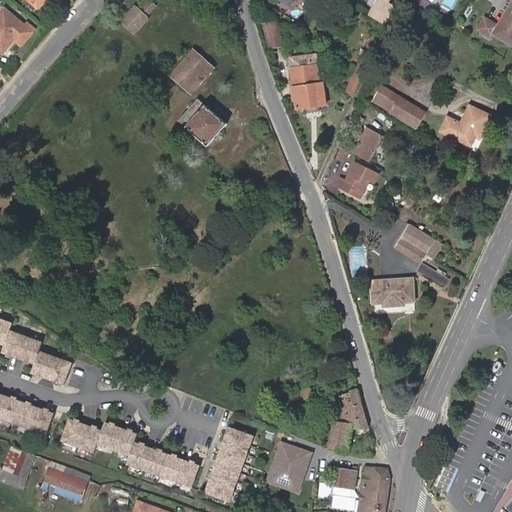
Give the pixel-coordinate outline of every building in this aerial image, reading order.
[(27,0),(38,9),(46,0),(27,0)] [(156,6),(149,0),(148,0),(142,7),(149,14),(156,6)] [(378,0),(369,15),(385,25),(394,5),(394,4),(389,1),(389,0),(378,0)] [(429,3),(425,0),(419,0),(417,4),(426,9),(429,3)] [(511,3),(499,25),(491,20),(484,32),(491,37),(494,34),(511,45),(511,3)] [(149,19),(135,6),(121,20),(135,33),(149,19)] [(5,9),(0,14),(0,51),(3,54),(26,27),(5,9)] [(276,22),(264,25),(270,48),(282,46),(276,22)] [(346,90),(354,94),(379,40),(371,36),(346,90)] [(213,68),(193,50),(171,75),(191,93),(213,68)] [(295,91),(296,99),(297,109),(308,107),(318,106),(326,105),(323,84),(320,84),(317,65),(316,65),(314,55),(290,59),(292,69),(291,69),(293,84),(295,84),(296,90),(296,91),(295,91)] [(416,128),(425,112),(382,87),(374,100),(391,110),(390,112),(416,128)] [(225,123),(199,99),(180,120),(207,144),(225,123)] [(481,138),(492,116),(470,105),(461,124),(447,118),(440,132),(470,146),(475,136),(481,138)] [(364,119),(356,116),(351,128),(358,132),(364,119)] [(404,126),(400,123),(396,130),(401,132),(404,126)] [(353,151),(370,160),(383,137),(367,127),(353,151)] [(346,151),(341,148),(337,158),(342,160),(346,151)] [(378,174),(354,163),(346,181),(340,178),(337,186),(361,197),(368,181),(374,183),(378,174)] [(435,258),(443,245),(444,245),(411,224),(402,240),(407,243),(425,254),(426,253),(435,258)] [(351,247),(363,247),(362,236),(350,236),(351,247)] [(407,243),(402,240),(397,248),(420,262),(425,254),(407,243)] [(443,245),(435,258),(435,259),(460,274),(468,260),(443,245)] [(450,279),(422,263),(417,271),(445,288),(450,279)] [(413,280),(372,282),(373,303),(382,303),(383,307),(404,306),(403,302),(414,301),(413,280)] [(196,321),(184,310),(158,338),(172,349),(196,321)] [(0,343),(7,346),(5,353),(37,365),(34,374),(66,386),(74,363),(42,352),(45,343),(12,331),(15,324),(0,318),(0,343)] [(159,368),(146,362),(140,373),(154,379),(159,368)] [(496,363),(489,373),(493,375),(495,375),(500,368),(499,366),(496,363)] [(310,389),(300,386),(298,396),(301,397),(300,405),(306,406),(310,389)] [(334,422),(329,450),(347,453),(351,426),(368,429),(360,399),(357,389),(336,396),(345,424),(334,422)] [(0,417),(48,435),(57,413),(0,392),(0,417)] [(104,430),(72,419),(64,441),(96,452),(99,444),(132,456),(129,464),(194,488),(202,466),(200,465),(137,442),(140,434),(107,422),(104,430)] [(229,427),(208,493),(232,501),(254,435),(229,427)] [(304,449),(281,442),(268,480),(283,485),(286,477),(299,481),(303,478),(309,459),(304,449)] [(20,475),(27,478),(36,455),(11,446),(3,469),(20,475)] [(91,475),(52,461),(42,487),(81,502),(91,475)] [(358,471),(335,467),(332,485),(354,489),(358,471)] [(365,468),(357,511),(385,511),(390,480),(387,469),(375,467),(365,468)] [(20,475),(3,469),(0,468),(0,480),(15,486),(20,475)] [(20,475),(15,486),(23,489),(27,478),(20,475)] [(299,481),(286,477),(283,485),(299,490),(303,478),(299,481)] [(494,511),(511,511),(511,492),(508,496),(494,511)] [(167,511),(139,502),(135,511),(167,511)] [(252,509),(261,511),(263,505),(255,502),(252,509)]
